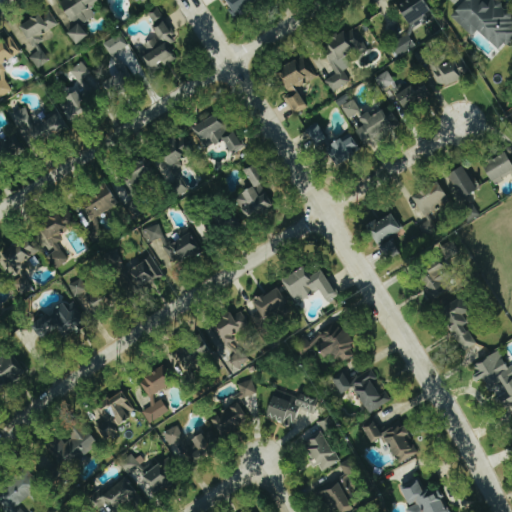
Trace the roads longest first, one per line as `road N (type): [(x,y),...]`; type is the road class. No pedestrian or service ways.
road 1 (tertiary): [(501,511),(190,0)]
road 2 (residential): [(0,442),(194,295),(459,128)]
road 3 (residential): [(0,217),(329,0)]
